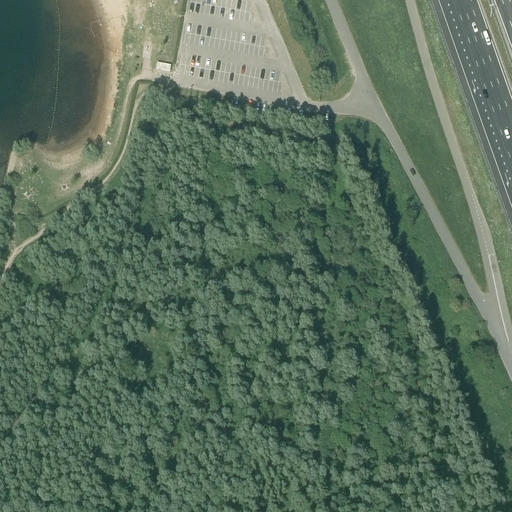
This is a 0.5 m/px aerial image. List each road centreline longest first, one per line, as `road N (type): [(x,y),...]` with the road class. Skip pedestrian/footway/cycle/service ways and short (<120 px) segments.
road 1 (unclassified): [(408,0),(489,256),(490,315)]
road 2 (unclassified): [(490,315),(374,100)]
road 3 (motorway): [(462,0),(511,139)]
